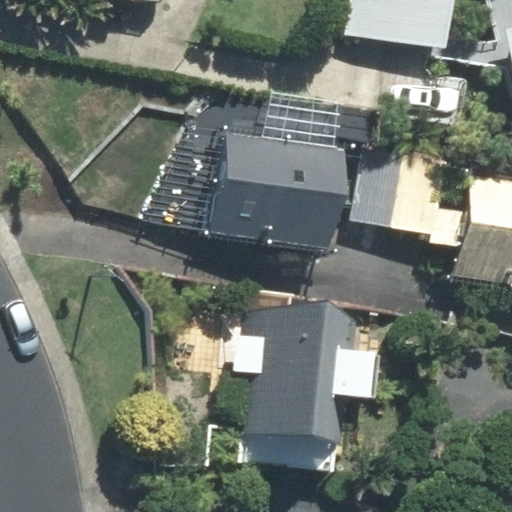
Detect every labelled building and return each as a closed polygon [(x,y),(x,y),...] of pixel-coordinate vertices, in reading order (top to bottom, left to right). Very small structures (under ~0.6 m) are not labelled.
[(438,0),(361,0),(350,50),(424,67),(438,0)] [(511,49),(491,54),(503,109),(511,109),(511,49)] [(329,177),(219,154),(201,245),(310,267),(329,177)] [(431,167),(351,158),(344,231),(424,240),(431,167)] [(511,208),(457,198),(440,283),(511,297),(511,208)] [(336,328),(251,312),(224,450),(308,466),(336,328)]
